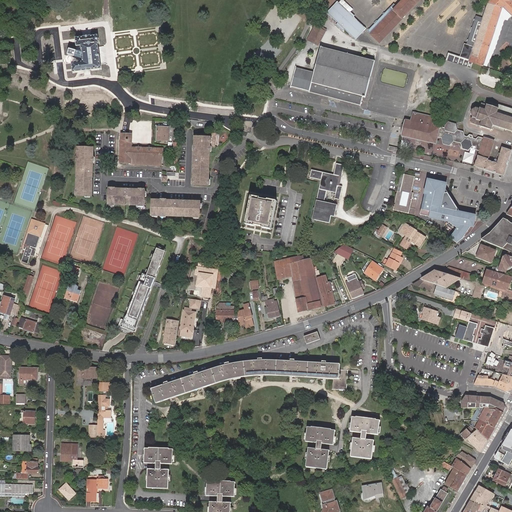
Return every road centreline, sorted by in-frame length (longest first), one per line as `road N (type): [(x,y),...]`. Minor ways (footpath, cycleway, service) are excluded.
road 1 (residential): [(393,157),(270,118),(257,128),(268,143),(377,158)]
road 2 (tertiary): [(129,359),(240,344),(379,296)]
road 3 (residential): [(379,296),(398,377),(511,400)]
road 4 (tertiary): [(379,296),(484,230),(511,195)]
road 5 (residential): [(53,348),(48,510)]
road 6 (residential): [(129,359),(118,511)]
road 7 (residential): [(511,187),(393,157)]
